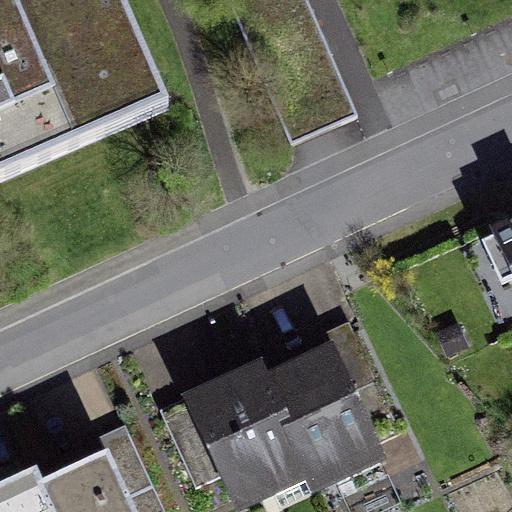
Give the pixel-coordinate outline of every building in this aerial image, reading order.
[(4,0),(0,2),(0,189),(160,118),(106,0),(4,0)] [(511,15),(465,37),(417,63),(439,102),(511,71),(511,15)] [(352,347),(266,390),(313,484),(399,441),(352,347)] [(258,382),(165,426),(194,487),(221,474),(236,506),(302,475),(258,382)] [(164,511),(136,451),(46,493),(54,511),(164,511)] [(52,511),(38,479),(0,496),(0,511),(52,511)]
